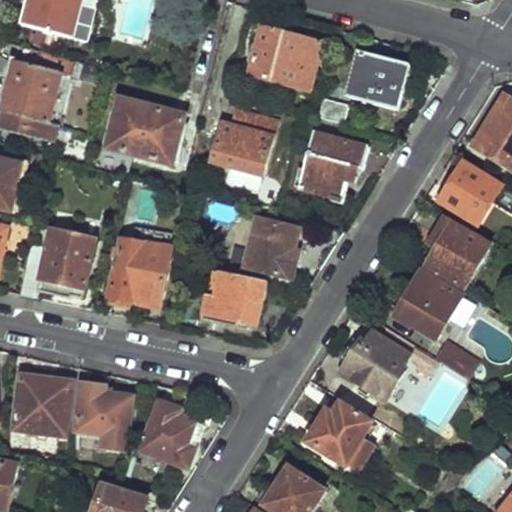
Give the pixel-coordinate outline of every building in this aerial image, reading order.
[(36,0),(29,29),(79,42),(90,0),(36,0)] [(266,29),(252,77),(310,93),(323,45),(266,29)] [(9,114),(5,130),(57,144),(79,63),(48,55),(44,69),(19,63),(6,114),(9,114)] [(361,55),(350,100),(399,113),(411,68),(361,55)] [(477,149),(511,170),(511,101),(507,99),(477,149)] [(124,102),(111,150),(174,166),(185,117),(124,102)] [(325,103),(320,121),(346,128),(350,110),(325,103)] [(223,126),(213,164),(261,177),(276,125),(238,115),(234,129),(223,126)] [(320,121),(302,191),(334,200),(333,204),(344,206),(354,170),(364,173),(370,150),(343,143),(346,128),(320,121)] [(0,160),(0,208),(14,211),(24,166),(0,160)] [(442,203),(478,227),(503,190),(467,166),(442,203)] [(258,222),(248,269),(296,280),(303,246),(299,245),(302,232),(258,222)] [(0,281),(11,229),(0,226),(0,281)] [(429,268),(468,292),(493,249),(455,227),(429,268)] [(33,254),(24,295),(42,299),(44,292),(74,298),(77,288),(88,290),(99,238),(58,230),(51,258),(33,254)] [(129,241),(115,300),(156,309),(157,303),(164,304),(175,251),(129,241)] [(213,298),(208,320),(232,325),(233,319),(262,324),(271,284),(225,275),(218,300),(213,298)] [(401,319),(439,340),(463,300),(425,277),(401,319)] [(345,375),(388,403),(405,376),(402,373),(411,360),(372,335),(365,347),(362,347),(345,375)] [(474,379),(482,357),(446,343),(437,364),(474,379)] [(23,378),(16,431),(67,439),(74,385),(23,378)] [(84,386),(78,433),(105,437),(104,447),(128,450),(135,398),(126,397),(127,392),(84,386)] [(163,404),(146,451),(193,470),(206,431),(198,427),(202,417),(163,404)] [(312,441),(346,466),(374,425),(346,406),(338,416),(332,412),(312,441)] [(0,462),(0,509),(9,511),(19,467),(0,462)] [(456,489),(464,496),(489,470),(481,463),(465,480),(456,489)] [(259,501),(275,511),(315,511),(328,493),(293,469),(277,492),(269,487),(259,501)] [(446,480),(456,489),(465,480),(454,472),(446,480)] [(106,488),(98,511),(146,511),(150,501),(106,488)]
